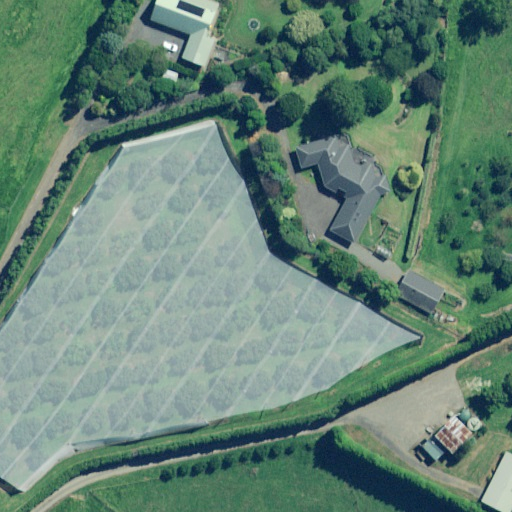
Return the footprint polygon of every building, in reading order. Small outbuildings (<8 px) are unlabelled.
[(206,37),(217,6),(199,0),(157,0),(150,22),(190,36),(182,61),(204,68),(213,40),(206,37)] [(181,74),(166,68),(162,78),(176,84),(181,74)] [(122,145),(0,323),(0,477),(14,487),(51,451),(55,450),(60,447),(66,445),(71,443),(77,441),(83,439),(88,438),(94,437),(100,436),(106,435),(112,434),(118,434),(124,433),(130,433),(136,434),(187,420),(218,417),(271,405),(325,387),(367,358),(415,335),(268,252),(243,182),(213,123),(122,145)] [(346,140),(338,142),(337,138),(295,149),(301,170),(316,166),(321,186),(334,193),(336,190),(345,196),(349,198),(347,201),(329,232),(352,245),(380,198),(388,195),(384,177),(376,179),(373,169),(372,166),(368,167),(359,169),(354,171),(353,167),(346,140)] [(420,178),(420,176),(420,174),(419,171),(417,169),(415,168),(412,168),(410,168),(408,169),(406,171),(405,173),(404,175),(404,178),(406,180),(407,182),(409,183),(412,184),(414,183),(417,182),(418,181),(420,178)] [(378,245),(374,253),(387,260),(391,252),(378,245)] [(431,315),(443,292),(408,274),(396,297),(431,315)] [(485,428),(485,425),(485,423),(484,421),(482,419),(480,418),(478,417),(475,418),(473,419),(471,420),(470,422),(470,425),(470,427),(471,429),(473,431),(475,432),(477,433),(479,432),(482,431),(483,430),(485,428)] [(450,457),(470,438),(455,421),(434,440),(450,457)] [(495,511),(509,511),(511,509),(511,457),(506,455),(481,505),(495,511)] [(14,496),(1,488),(0,488),(0,501),(7,506),(14,496)]
